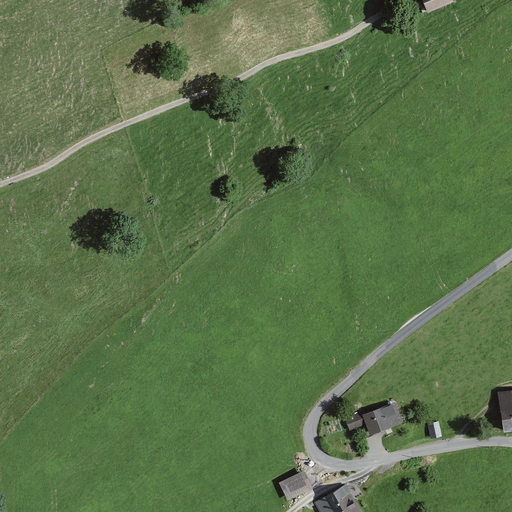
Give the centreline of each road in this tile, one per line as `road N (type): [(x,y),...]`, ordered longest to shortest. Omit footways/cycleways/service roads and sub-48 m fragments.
road 1 (tertiary): [(511,443),(344,467),(318,455),(308,435),(325,402),(511,257)]
road 2 (track): [(0,186),(92,139),(343,40),(418,0)]
